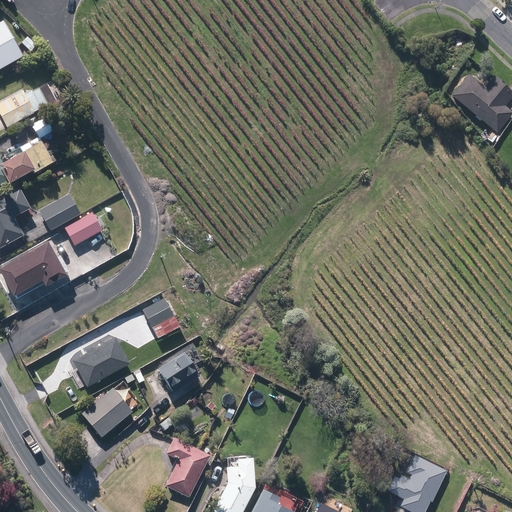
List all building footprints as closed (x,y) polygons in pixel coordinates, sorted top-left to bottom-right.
[(5,32),(12,44),(20,39),(13,27),(5,32)] [(0,51),(0,73),(15,65),(5,48),(0,51)] [(451,96),(497,132),(511,112),(511,111),(504,105),(511,95),(511,91),(505,86),(506,85),(493,75),(484,87),(469,74),(451,96)] [(23,92),(0,104),(0,115),(8,130),(34,116),(33,113),(55,102),(47,86),(32,95),(26,98),(23,92)] [(0,188),(7,185),(9,189),(35,175),(36,175),(54,165),(49,157),(54,154),(51,149),(50,150),(47,144),(43,147),(40,141),(52,135),(44,120),(31,127),(38,141),(5,158),(8,165),(3,168),(0,161),(0,188)] [(62,169),(66,177),(72,173),(68,166),(62,169)] [(0,248),(22,237),(12,219),(29,210),(20,192),(19,191),(0,200),(0,248)] [(69,195),(26,219),(35,236),(50,228),(52,231),(80,215),(69,195)] [(65,228),(75,246),(102,232),(92,213),(65,228)] [(15,296),(43,282),(45,286),(63,275),(48,246),(1,271),(15,296)] [(144,309),(158,337),(180,326),(174,316),(173,317),(164,299),(144,309)] [(72,361),(87,387),(129,363),(115,337),(72,361)] [(159,368),(173,392),(199,376),(186,354),(183,355),(182,353),(159,368)] [(81,414),(101,437),(131,411),(112,388),(81,414)] [(230,433),(244,438),(247,429),(234,423),(230,433)] [(164,483),(188,495),(208,454),(172,436),(164,452),(177,458),(164,483)] [(400,506),(412,511),(423,511),(429,501),(431,502),(446,470),(414,455),(406,472),(411,475),(408,479),(400,475),(398,478),(394,476),(387,490),(403,498),(400,506)] [(226,482),(211,511),(210,511),(239,511),(252,486),(250,457),(236,458),(236,465),(225,466),(226,482)] [(261,488),(248,511),(294,511),(273,502),(277,495),(261,488)] [(335,496),(341,499),(343,494),(342,493),(343,490),(339,488),(335,496)] [(360,499),(368,502),(370,497),(363,494),(360,499)] [(494,509),(499,511),(501,511),(504,506),(497,503),(494,509)]
